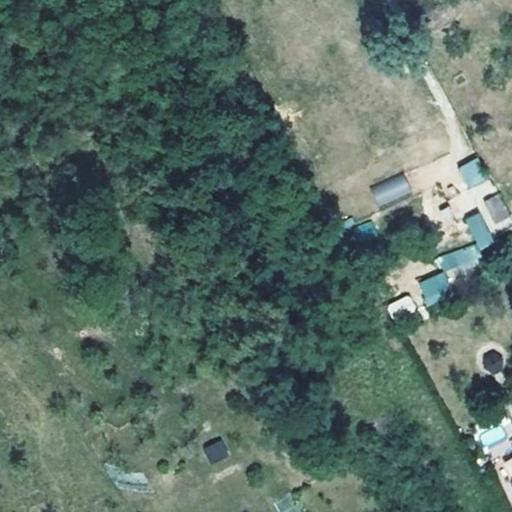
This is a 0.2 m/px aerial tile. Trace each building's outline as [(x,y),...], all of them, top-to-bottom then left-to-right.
[(458,167),(469,189),(488,179),(477,157),(458,167)] [(402,173),(371,189),(380,208),(412,192),(402,173)] [(501,194),(485,199),(495,228),(511,222),(501,194)] [(480,212),(464,219),(478,250),(494,243),(480,212)] [(436,257),(442,273),(480,260),(475,244),(436,257)] [(418,280),(424,303),(450,296),(444,273),(418,280)] [(394,322),(417,311),(409,295),(386,306),(394,322)] [(222,439),(204,448),(212,463),(229,454),(222,439)]
